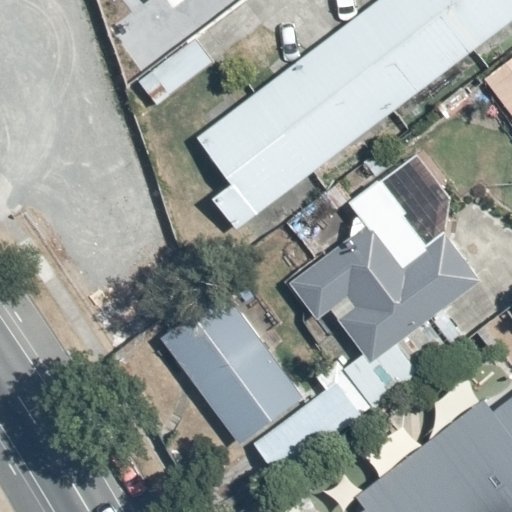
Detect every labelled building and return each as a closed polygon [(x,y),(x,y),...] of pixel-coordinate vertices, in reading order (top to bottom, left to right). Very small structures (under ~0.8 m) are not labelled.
[(511,0),(376,0),(193,140),(225,182),(206,196),(231,230),(511,15),(511,0)] [(511,56),(481,84),(511,120),(511,56)] [(361,221),(315,257),(283,282),(306,312),(314,321),(326,312),(362,358),(345,372),(375,409),(464,339),(442,311),(477,284),(440,237),(399,269),(361,221)] [(300,395),(233,305),(168,354),(235,444),(300,395)] [(511,511),(511,378),(356,495),(365,507),(357,511),(511,511)]
